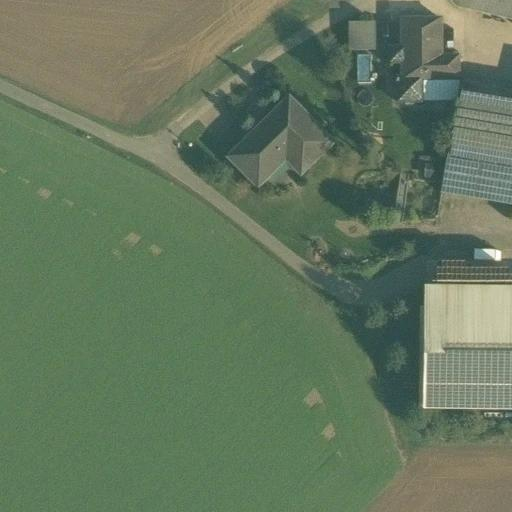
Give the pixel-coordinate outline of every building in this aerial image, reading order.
[(511,0),(448,0),(448,1),(457,9),(511,21),(511,90),(460,81),(456,104),(447,160),(511,170),(511,0)] [(421,83),(459,82),(458,58),(441,59),(441,21),(401,21),(401,50),(396,50),(396,51),(393,51),(390,55),(390,57),(389,57),(389,65),(401,65),(401,80),(397,80),(397,81),(395,82),(395,84),(397,84),(397,105),(422,104),(421,83)] [(348,24),(349,53),(375,52),(374,24),(348,24)] [(460,81),(459,82),(421,83),(422,104),(456,104),(460,81)] [(228,160),(257,189),(286,161),(291,156),(306,171),(330,148),(305,123),(308,120),(289,101),(228,160)] [(291,156),(286,161),(301,176),(306,171),(291,156)] [(511,199),(511,170),(447,160),(442,188),(511,199)] [(443,166),(425,165),(424,179),(441,181),(443,166)] [(424,310),(511,310),(511,290),(424,289),(424,310)] [(511,310),(424,310),(423,411),(511,411),(511,310)]
